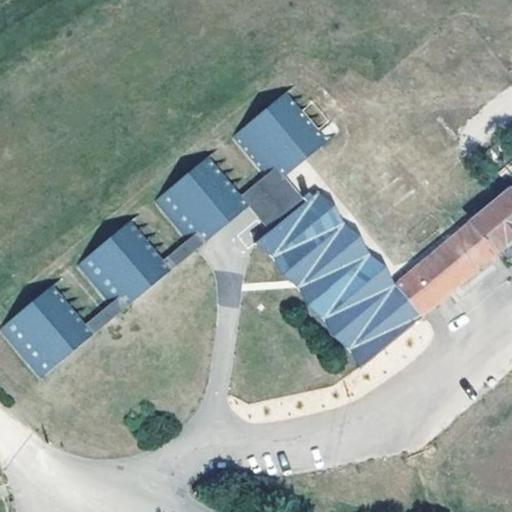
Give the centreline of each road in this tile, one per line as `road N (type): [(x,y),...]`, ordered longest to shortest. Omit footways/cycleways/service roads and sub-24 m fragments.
road 1 (unclassified): [(95,501),(367,424),(511,319)]
road 2 (track): [(95,501),(26,459),(0,427)]
